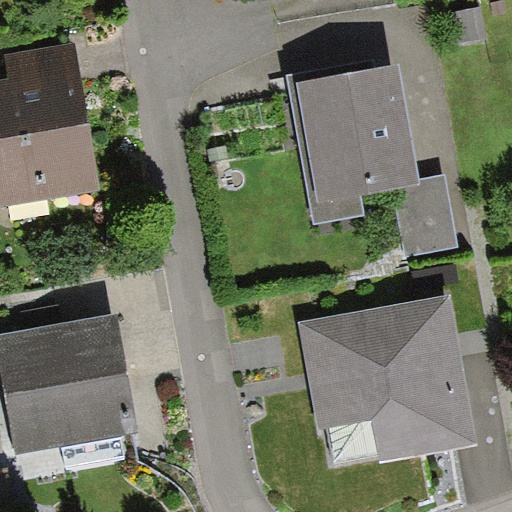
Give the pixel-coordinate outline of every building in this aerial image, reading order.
[(481,7),(453,13),(459,45),(487,39),(481,7)] [(0,211),(101,195),(77,46),(0,58),(0,71),(2,85),(0,85),(0,211)] [(359,71),(376,68),(374,59),(286,76),(314,224),(365,214),(362,195),(318,203),(296,83),(359,71)] [(359,71),(296,83),(318,203),(362,195),(395,189),(407,257),(458,248),(446,178),(420,183),(399,64),(376,68),(359,71)] [(450,294),(302,323),(313,379),(322,427),(372,417),(382,464),(480,445),(450,294)] [(46,332),(0,339),(0,354),(16,456),(138,438),(120,321),(46,332)]
